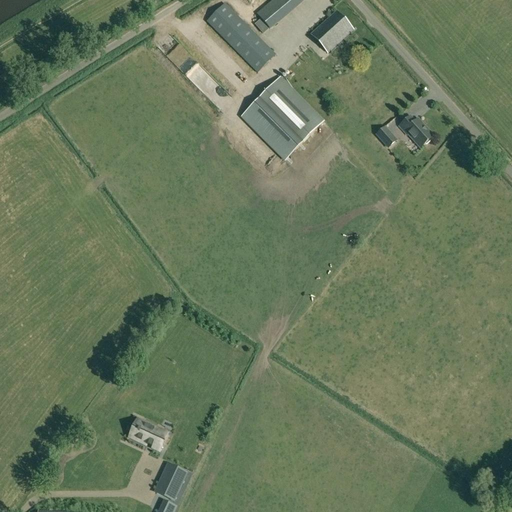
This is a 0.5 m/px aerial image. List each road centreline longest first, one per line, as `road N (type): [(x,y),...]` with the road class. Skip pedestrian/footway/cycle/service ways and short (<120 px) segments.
road 1 (unclassified): [(511,171),(355,0)]
road 2 (unclassified): [(186,0),(0,120)]
